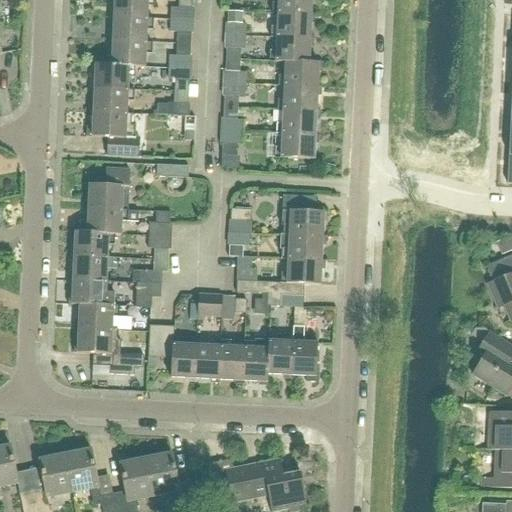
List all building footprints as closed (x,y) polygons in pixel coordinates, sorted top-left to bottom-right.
[(154,0),(114,0),(114,18),(110,18),(111,14),(109,14),(109,19),(147,20),(148,7),(154,7),(154,0)] [(192,10),(192,0),(178,0),(178,9),(192,10)] [(272,15),(277,15),(316,16),(311,16),(312,0),(278,0),(278,4),(272,4),(272,15)] [(228,13),(227,25),(242,26),(242,13),(228,13)] [(316,21),(316,16),(277,15),(277,28),(271,28),(270,39),(276,39),(315,40),(310,40),(312,17),(315,17),(314,21),(316,21)] [(153,20),(147,20),(109,19),(114,20),(112,42),(110,42),(110,38),(108,38),(108,43),(146,44),(147,31),(153,32),(153,20)] [(176,45),(190,46),(191,34),(176,34),(176,45)] [(315,45),(315,40),(276,39),(276,52),(270,52),(269,63),(285,64),(285,63),(309,64),(310,41),(314,41),(313,45),(315,45)] [(152,44),(146,44),(108,43),(108,44),(112,44),(111,66),(111,67),(135,68),(145,69),(145,55),(151,55),(152,44)] [(190,58),(190,46),(176,45),(175,57),(190,58)] [(226,50),(226,61),(240,62),(241,50),(226,50)] [(90,85),(89,90),(128,92),(128,91),(128,79),(134,79),(135,68),(111,67),(111,66),(108,66),(109,61),(107,61),(107,66),(95,65),(94,89),(91,89),(91,85),(90,85)] [(240,74),(240,62),(226,61),(225,73),(240,74)] [(278,88),(284,88),(284,87),(323,89),(323,88),(318,88),(319,65),(323,66),(322,70),(324,70),(324,64),(309,64),(285,63),(285,64),(284,77),(278,77),(278,88)] [(173,93),(188,94),(189,83),(174,82),(173,93)] [(323,94),(323,89),(284,87),(284,88),(283,100),(277,100),(277,112),(282,112),(282,111),(321,113),(321,112),(317,112),(318,89),(321,89),(321,94),(323,94)] [(134,92),(128,91),(128,92),(89,90),(94,91),(93,114),(90,114),(90,109),(88,109),(88,114),(126,116),(126,115),(127,102),(133,103),(134,92)] [(188,106),(188,94),(173,93),(173,105),(188,106)] [(238,98),(224,97),(223,109),(238,110),(238,98)] [(157,107),(157,117),(189,118),(189,106),(188,106),(173,105),(167,105),(167,107),(157,107)] [(237,121),(238,110),(223,109),(223,121),(237,121)] [(321,117),(321,113),(282,111),(282,112),(282,124),(276,124),(275,136),(282,136),(282,135),(321,137),(316,136),(317,114),(320,114),(320,117),(321,117)] [(132,115),(126,115),(126,116),(88,114),(88,115),(93,115),(92,129),(86,129),(85,138),(107,140),(106,157),(139,159),(140,140),(125,139),(126,126),(132,127),(132,115)] [(320,142),(321,137),(282,135),(282,136),(281,148),(275,148),(274,160),(314,161),(315,138),(319,138),(319,142),(320,142)] [(222,145),(221,157),(235,158),(236,146),(222,145)] [(156,166),(155,178),(188,180),(189,168),(156,166)] [(84,205),(83,210),(122,212),(123,199),(129,199),(129,188),(130,172),(106,171),(105,187),(89,186),(88,210),(85,210),(85,205),(84,205)] [(289,237),(328,239),(328,238),(323,238),(324,215),(328,215),(328,219),(329,219),(329,214),(311,213),(312,206),(282,205),(281,235),(283,235),(283,237),(289,237)] [(128,212),(122,212),(83,210),(83,211),(88,211),(87,234),(87,235),(115,236),(115,237),(121,237),(122,223),(138,224),(139,212),(128,212)] [(245,211),(231,210),(230,222),(250,223),(250,211),(245,211)] [(149,224),(149,237),(171,238),(172,226),(172,225),(170,225),(170,214),(156,213),(155,225),(149,224)] [(69,253),(69,258),(108,260),(108,259),(109,246),(114,246),(115,237),(115,236),(87,235),(87,234),(83,234),(84,228),(82,228),(82,233),(75,233),(74,257),(71,257),(71,253),(69,253)] [(171,251),(171,238),(149,237),(148,250),(154,250),(154,261),(168,262),(169,251),(171,251)] [(327,263),(327,262),(322,262),(323,239),(327,239),(327,244),(328,244),(328,239),(289,237),(283,237),(283,239),(281,238),(281,254),(282,254),(282,261),(288,261),(327,263)] [(243,248),(229,247),(228,259),(237,259),(243,259),(243,248)] [(504,307),(511,322),(511,321),(511,255),(487,267),(494,283),(487,286),(497,309),(504,307)] [(114,259),(108,259),(108,260),(69,258),(74,259),(73,282),(69,281),(69,277),(68,277),(67,282),(106,284),(106,283),(107,271),(113,271),(114,259)] [(237,259),(237,270),(251,271),(252,259),(243,259),(237,259)] [(167,274),(168,262),(154,261),(153,265),(153,272),(137,272),(136,285),(160,286),(161,274),(167,274)] [(288,261),(287,274),(281,274),(280,285),(304,287),(320,287),(322,263),(326,263),(326,268),(327,268),(327,263),(288,261)] [(112,284),(106,283),(106,284),(67,282),(72,283),(71,306),(68,306),(68,301),(67,301),(66,307),(79,307),(79,306),(105,308),(105,307),(105,295),(111,295),(112,284)] [(271,297),(272,285),(236,283),(236,295),(261,296),(266,297),(271,297)] [(136,309),(150,310),(151,298),(160,298),(160,286),(136,285),(136,309)] [(304,287),(280,285),(272,285),(271,297),(280,297),(303,298),(304,287)] [(222,298),(210,298),(198,297),(197,317),(221,319),(222,298)] [(280,297),(271,297),(266,297),(266,308),(269,309),(280,309),(280,297)] [(302,310),(303,298),(280,297),(280,309),(302,310)] [(234,301),(234,315),(246,316),(246,302),(234,301)] [(73,325),(73,330),(111,332),(112,319),(118,319),(119,308),(105,307),(105,308),(79,306),(79,307),(78,330),(75,330),(75,326),(73,325)] [(159,360),(161,328),(149,327),(147,359),(159,360)] [(173,339),(174,328),(161,328),(159,360),(171,361),(170,380),(193,381),(193,385),(190,384),(190,386),(194,386),(196,346),(195,346),(182,346),(183,340),(173,339)] [(292,338),(292,344),(291,383),(291,377),(306,378),(306,384),(315,384),(317,341),(315,339),(303,339),(303,330),(292,329),(292,338)] [(117,332),(111,332),(73,330),(73,331),(78,331),(77,354),(73,354),(73,349),(72,349),(72,355),(92,356),(92,368),(109,369),(108,377),(133,378),(134,370),(142,370),(143,357),(119,356),(120,342),(117,342),(117,332)] [(482,361),(472,377),(506,398),(511,387),(511,363),(509,362),(511,356),(511,347),(489,333),(475,356),(482,361)] [(268,342),(267,350),(268,350),(267,376),(290,377),(290,381),(286,381),(286,382),(291,383),(292,344),(279,343),(279,337),(268,337),(268,342)] [(213,387),(218,387),(220,348),(219,348),(207,347),(207,341),(196,341),(195,346),(196,346),(194,386),(195,386),(196,381),(218,382),(218,386),(213,386),(213,387)] [(244,343),(243,349),(244,349),(242,388),(243,388),(243,383),(266,384),(266,388),(262,388),(262,389),(267,389),(267,376),(268,350),(267,350),(268,342),(255,341),(254,344),(244,343)] [(219,342),(219,348),(220,348),(218,387),(219,387),(219,382),(242,383),(242,387),(237,387),(237,388),(242,388),(244,349),(243,349),(230,349),(230,342),(219,342)] [(475,451),(496,452),(496,451),(511,452),(511,414),(477,412),(476,422),(489,423),(487,450),(475,449),(475,451)] [(0,449),(0,488),(17,485),(17,486),(18,486),(10,447),(0,449)] [(101,511),(115,511),(112,496),(100,498),(98,490),(99,490),(91,451),(65,456),(72,494),(91,490),(94,506),(100,505),(101,511)] [(511,452),(496,451),(496,452),(494,479),(482,479),(481,489),(511,490),(511,452)] [(145,460),(153,499),(178,494),(182,511),(195,509),(189,481),(177,483),(172,456),(172,455),(145,460)] [(72,494),(65,456),(39,462),(44,489),(32,492),(35,511),(49,511),(47,499),(72,494)] [(137,511),(135,502),(153,499),(145,460),(119,465),(125,493),(112,496),(115,511),(137,511)] [(279,461),(224,471),(231,506),(268,498),(270,511),(286,511),(288,511),(306,511),(307,511),(300,473),(282,477),(279,461)] [(35,511),(32,492),(20,494),(19,489),(18,489),(22,511),(35,511)]
